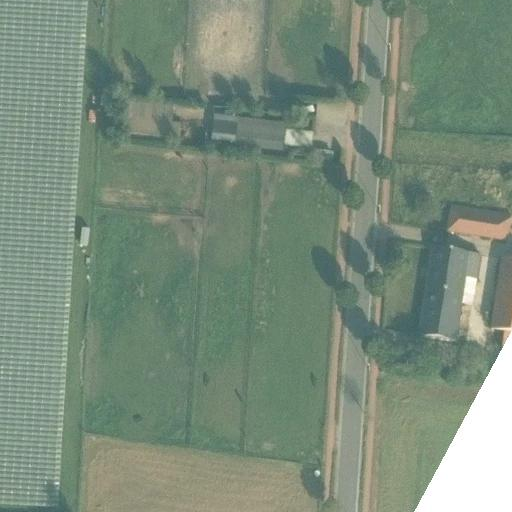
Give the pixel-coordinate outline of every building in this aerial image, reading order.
[(0,0),(0,503),(81,506),(87,338),(69,337),(56,361),(57,321),(44,321),(41,317),(32,324),(33,300),(9,299),(1,288),(0,288),(0,22),(28,0),(69,0),(78,11),(91,1),(111,12),(111,0),(0,0)] [(177,143),(180,108),(126,103),(123,138),(177,143)] [(285,124),(232,119),(230,143),(283,148),(285,124)] [(312,122),(300,122),(300,131),(287,131),(287,145),(312,145),(312,122)] [(205,125),(183,123),(182,142),(203,144),(205,125)] [(451,209),(448,232),(507,239),(510,216),(451,209)] [(413,338),(451,345),(466,256),(429,249),(413,338)] [(511,259),(499,258),(491,328),(511,330),(511,259)]
